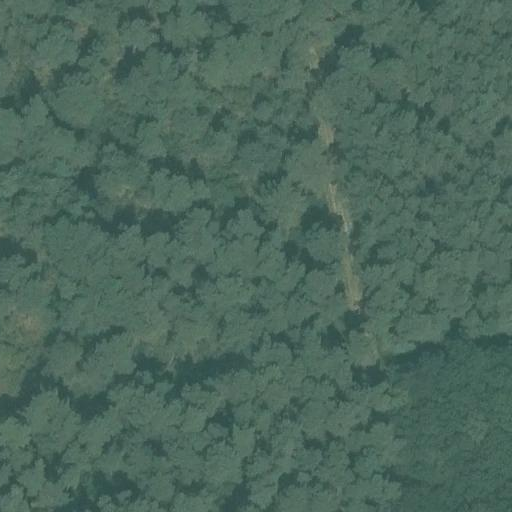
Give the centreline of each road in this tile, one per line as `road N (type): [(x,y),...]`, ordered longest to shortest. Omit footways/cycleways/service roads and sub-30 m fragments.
road 1 (track): [(284,0),(427,511)]
road 2 (track): [(377,332),(0,414)]
road 3 (track): [(387,370),(511,344)]
